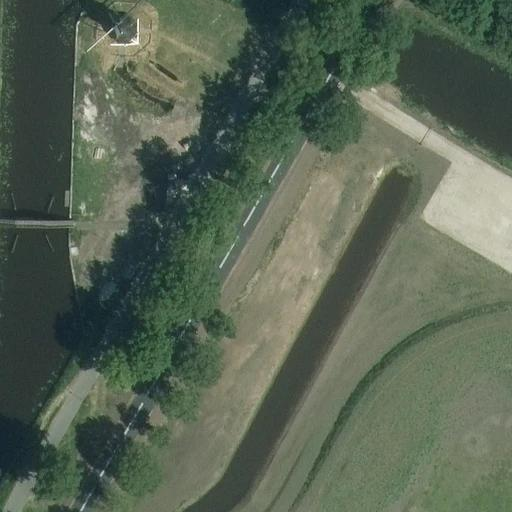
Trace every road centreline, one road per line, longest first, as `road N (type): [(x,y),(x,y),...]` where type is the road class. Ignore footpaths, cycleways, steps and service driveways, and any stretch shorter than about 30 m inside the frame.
road 1 (primary): [(82,511),(375,0)]
road 2 (track): [(511,181),(331,76)]
